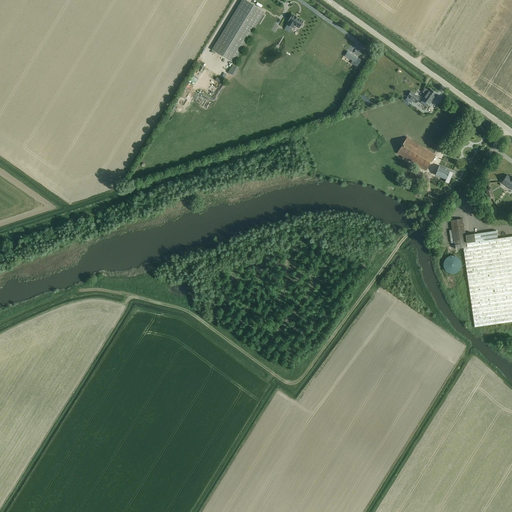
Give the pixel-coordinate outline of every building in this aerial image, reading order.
[(233,63),(265,11),(246,0),(241,0),(212,50),(233,63)] [(296,16),(292,14),(288,21),(289,22),(287,25),(292,28),(294,25),(299,28),(303,21),(298,18),(298,17),(296,16)] [(358,58),(348,52),(345,56),(353,61),(351,63),(354,65),(356,62),(358,58)] [(238,72),(242,62),(236,60),(232,69),(238,72)] [(435,96),(437,93),(430,89),(429,91),(425,89),(423,92),(426,95),(422,100),(421,102),(427,107),(429,105),(434,98),(434,99),(436,96),(435,96)] [(408,96),(416,103),(420,98),(411,92),(408,96)] [(426,171),(436,155),(407,137),(397,153),(426,171)] [(375,163),(379,165),(384,157),(381,155),(375,163)] [(449,184),(453,173),(450,171),(450,170),(439,166),(436,175),(446,179),(445,182),(449,184)] [(511,178),(507,175),(501,182),(511,190),(511,176),(511,177),(511,178)] [(496,183),(490,184),(493,195),(499,193),(496,183)] [(496,231),(465,235),(463,219),(458,220),(451,221),(452,230),(450,230),(451,243),(454,243),(455,249),(463,248),(467,247),(466,243),(498,239),(496,231)] [(467,247),(463,248),(475,327),(511,321),(511,236),(498,239),(466,243),(467,247)] [(447,272),(449,274),(452,274),(455,274),(458,272),(460,270),(461,268),(461,265),(461,262),(460,259),(458,257),(455,256),(452,256),(449,256),(446,258),(444,260),(443,262),(443,265),(444,268),(445,270),(447,272)]
